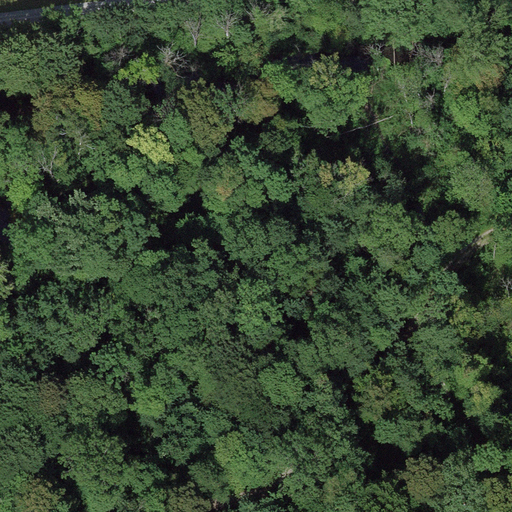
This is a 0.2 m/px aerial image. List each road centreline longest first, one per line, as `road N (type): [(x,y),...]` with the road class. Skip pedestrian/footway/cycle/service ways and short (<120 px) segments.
road 1 (track): [(171,511),(262,494),(407,340),(468,249),(497,230)]
road 2 (track): [(0,22),(184,0)]
road 3 (track): [(407,340),(511,490)]
road 4 (track): [(421,511),(262,494)]
